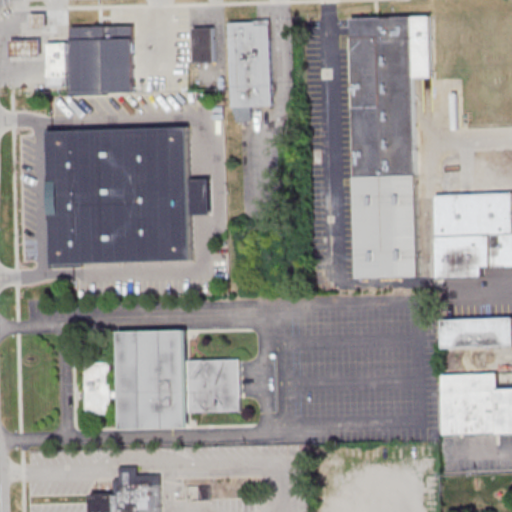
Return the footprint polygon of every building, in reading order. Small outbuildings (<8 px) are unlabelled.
[(32,14),(48,14),(48,28),(32,29),(32,14)] [(414,17),(432,17),(434,78),(416,79),(421,277),(359,279),(353,19),(414,17)] [(253,108),(253,121),(235,122),(234,109),(230,24),(271,22),(275,107),(253,108)] [(72,27),(134,26),(135,94),(73,95),(72,27)] [(194,28),(215,28),(216,62),(195,63),(194,28)] [(48,41),(69,40),(69,75),(49,76),(48,41)] [(11,41),(43,41),(43,57),(12,57),(11,41)] [(212,180),(213,215),(193,216),(194,260),(83,263),(84,268),(50,269),(49,241),(55,241),(52,154),(49,154),(48,128),(72,128),(72,131),(190,128),(192,180),(212,180)] [(511,266),(484,267),(484,277),(440,278),(439,268),(437,196),(511,194),(511,266)] [(442,320),(511,319),(511,347),(443,348),(442,320)] [(122,392),(120,333),(188,331),(189,361),(241,360),(243,411),(190,412),(190,428),(122,430),(122,398),(113,398),(113,415),(87,416),(86,363),(112,363),(113,392),(122,392)] [(496,392),(511,391),(511,432),(497,432),(445,434),(443,376),(496,375),(496,392)] [(121,479),(120,468),(139,467),(140,478),(161,477),(161,493),(161,511),(93,511),(93,496),(115,495),(115,479),(121,479)]
